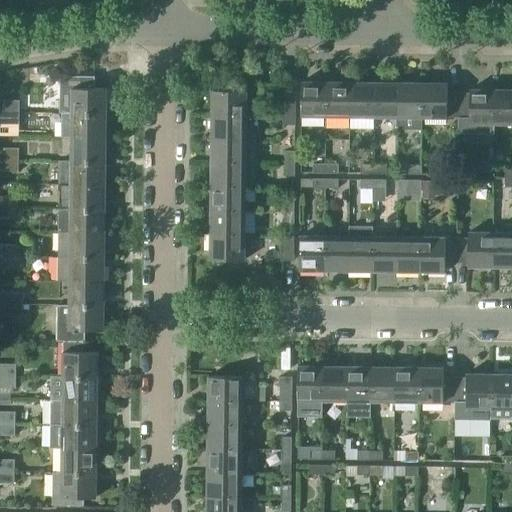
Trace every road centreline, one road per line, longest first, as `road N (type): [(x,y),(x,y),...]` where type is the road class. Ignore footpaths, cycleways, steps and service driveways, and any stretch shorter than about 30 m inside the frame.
road 1 (residential): [(511,327),(159,321)]
road 2 (residential): [(159,321),(164,24)]
road 3 (residential): [(164,24),(389,34)]
road 4 (residential): [(160,511),(159,321)]
road 5 (residential): [(0,49),(164,24)]
road 6 (residential): [(389,34),(511,36)]
